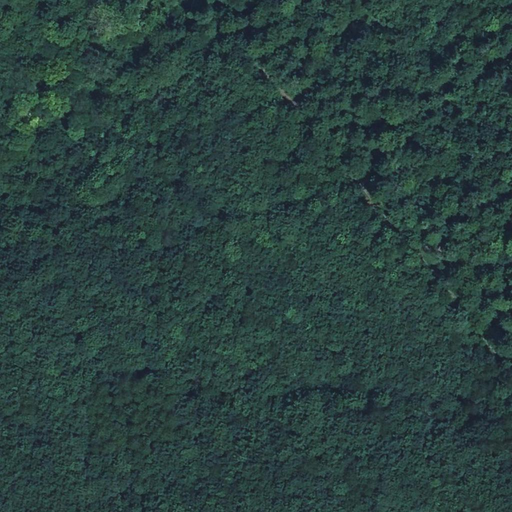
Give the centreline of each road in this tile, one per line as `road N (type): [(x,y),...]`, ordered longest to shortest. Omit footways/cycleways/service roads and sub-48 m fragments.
road 1 (track): [(0,162),(228,33)]
road 2 (track): [(511,367),(388,222)]
